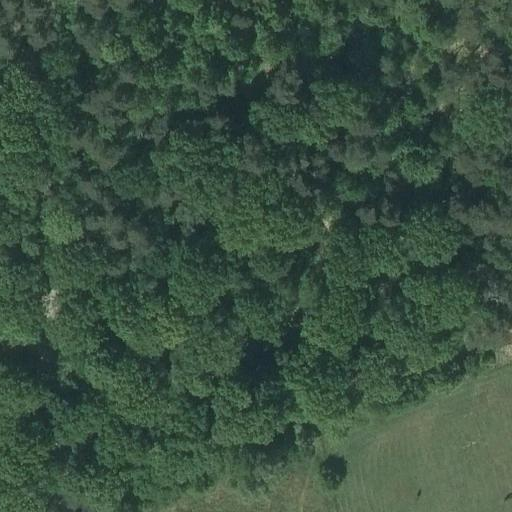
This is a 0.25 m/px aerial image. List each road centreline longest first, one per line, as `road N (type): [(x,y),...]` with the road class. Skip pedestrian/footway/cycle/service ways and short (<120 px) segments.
road 1 (unclassified): [(43,0),(62,511)]
road 2 (track): [(511,328),(61,500)]
